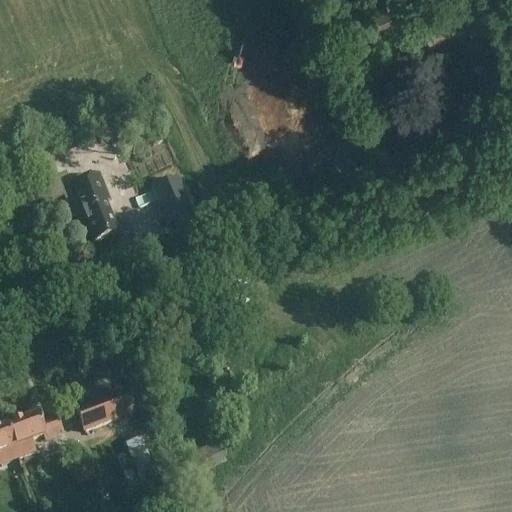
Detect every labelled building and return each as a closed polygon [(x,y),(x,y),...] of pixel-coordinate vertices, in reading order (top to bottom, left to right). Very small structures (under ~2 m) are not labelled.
[(477,25),(465,0),(439,0),(443,6),(428,12),(427,9),(419,13),(420,16),(419,16),(430,41),(460,28),(462,32),(477,25)] [(349,29),(357,46),(397,27),(389,11),(349,29)] [(269,142),(276,139),(286,164),(318,150),(303,114),(322,106),(309,74),(279,87),(286,106),(259,117),(269,142)] [(8,159),(16,179),(54,164),(45,144),(8,159)] [(108,204),(98,179),(70,190),(65,178),(36,190),(44,208),(64,200),(72,219),(79,216),(86,233),(90,231),(96,245),(117,237),(104,206),(108,204)] [(77,413),(85,434),(134,416),(126,395),(77,413)] [(38,416),(6,428),(18,461),(35,455),(31,444),(44,439),(46,444),(64,437),(58,421),(41,427),(38,416)] [(0,468),(18,461),(6,428),(0,430),(0,468)] [(146,440),(126,448),(140,485),(161,477),(146,440)] [(217,445),(182,462),(191,481),(226,463),(217,445)]
